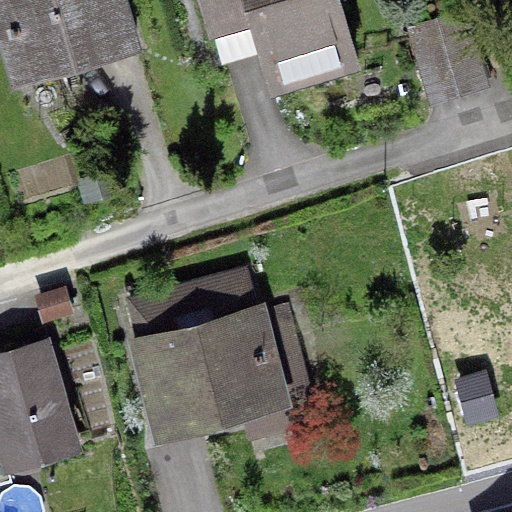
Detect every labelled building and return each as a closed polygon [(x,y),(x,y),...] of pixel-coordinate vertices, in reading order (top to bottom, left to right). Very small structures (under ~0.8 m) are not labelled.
[(0,0),(0,35),(14,83),(131,48),(116,0),(0,0)] [(200,0),(210,32),(212,31),(251,20),(269,82),(349,59),(331,0),(200,0)] [(428,103),(483,87),(460,11),(405,28),(428,103)] [(138,343),(160,426),(196,416),(198,426),(239,415),(237,405),(272,396),(263,362),(292,354),(279,306),(250,314),(239,275),(196,286),(207,325),(138,343)] [(0,452),(2,458),(69,439),(41,342),(0,353),(0,452)] [(493,407),(482,370),(452,379),(463,415),(493,407)]
